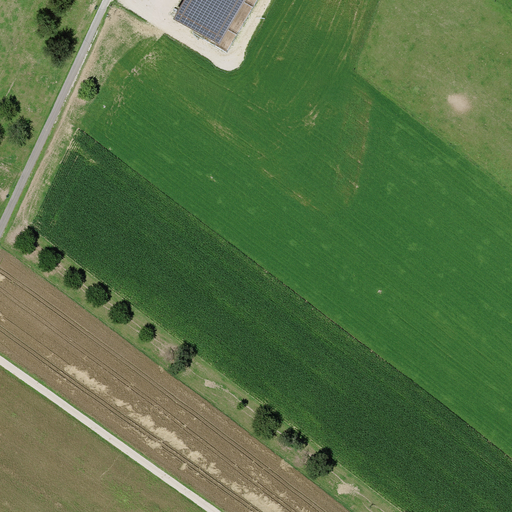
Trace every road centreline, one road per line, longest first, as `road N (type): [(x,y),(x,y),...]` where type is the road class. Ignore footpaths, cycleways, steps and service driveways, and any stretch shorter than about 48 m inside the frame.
road 1 (track): [(215,511),(0,358)]
road 2 (track): [(107,0),(0,230)]
